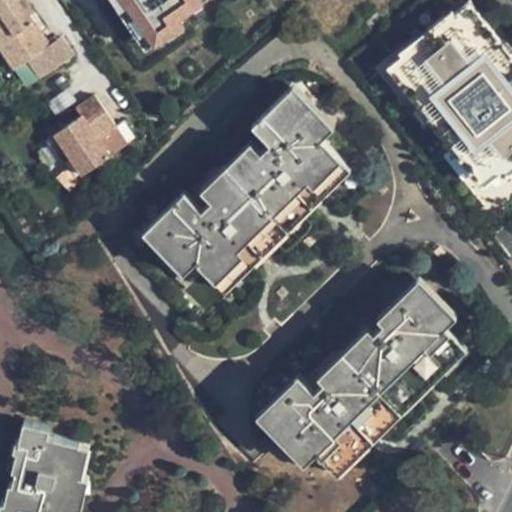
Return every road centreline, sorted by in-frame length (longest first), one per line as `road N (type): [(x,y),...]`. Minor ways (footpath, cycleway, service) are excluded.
road 1 (unknown): [(424,223),(395,157),(320,53),(276,51),(176,145),(124,213),(118,238),(127,269),(201,375),(221,385),(271,370)]
road 2 (unknown): [(271,370),(424,223)]
road 3 (unknown): [(424,223),(511,314)]
